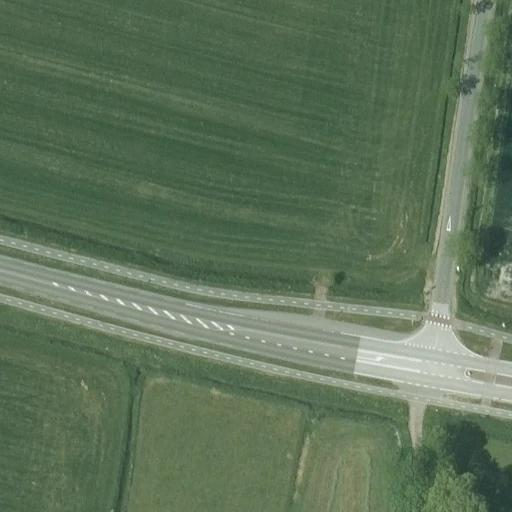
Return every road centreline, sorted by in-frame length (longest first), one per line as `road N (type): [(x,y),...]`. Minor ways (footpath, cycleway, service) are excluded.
road 1 (primary): [(424,367),(198,329),(0,276)]
road 2 (unclassified): [(424,367),(439,322),(482,0)]
